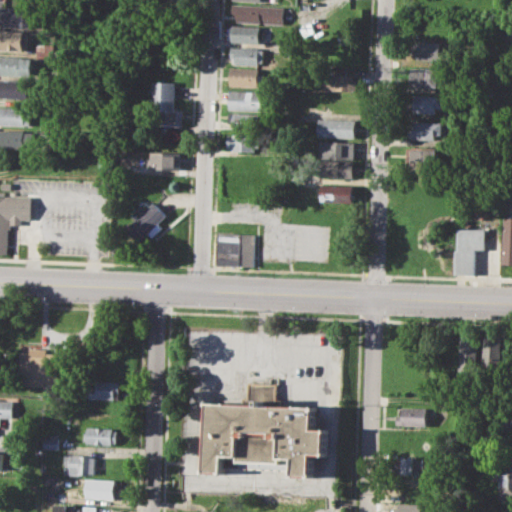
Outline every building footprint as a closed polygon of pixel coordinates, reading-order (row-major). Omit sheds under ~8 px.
[(234,3),(287,5),(287,23),(238,21),(238,15),(234,15),(234,3)] [(0,7),(32,8),(32,27),(0,26),(0,7)] [(233,26),(262,27),(262,43),(233,42),(233,26)] [(0,31),(30,31),(29,50),(0,49),(0,31)] [(417,42),(449,43),(448,61),(417,60),(417,42)] [(38,43),(56,44),(55,59),(38,58),(38,43)] [(232,46),(261,47),(261,50),(268,51),(267,62),(261,62),(260,65),(235,64),(235,58),(232,58),(232,46)] [(0,55),(34,56),(33,74),(0,73),(0,55)] [(232,67),(259,68),(259,74),(265,74),(264,81),(258,81),(258,86),(231,85),(232,67)] [(412,68),(446,69),(446,79),(438,79),(438,87),(412,86),(412,68)] [(327,73),(353,74),(353,80),(358,80),(357,91),(326,90),(327,73)] [(0,78),(34,80),(33,98),(0,97),(0,78)] [(155,81),(175,82),(174,109),(183,110),(183,126),(153,125),(155,81)] [(231,90),(266,91),(265,111),(231,109),(231,90)] [(414,94),(444,95),(443,108),(436,107),(436,113),(413,112),(414,94)] [(0,107),(33,108),(33,126),(1,125),(1,117),(0,117),(0,107)] [(231,113),(265,114),(265,130),(233,129),(234,124),(231,123),(231,113)] [(319,119),(356,120),(356,137),(319,136),(319,119)] [(410,121),(443,122),(443,134),(436,134),(436,139),(409,139),(410,121)] [(0,129),(35,130),(34,148),(0,147),(0,129)] [(229,133),(264,134),(263,151),(229,149),(229,133)] [(320,140),(356,141),(355,159),(320,157),(320,140)] [(407,147),(439,148),(438,166),(407,165),(407,147)] [(154,152),(183,153),(182,169),(153,168),(154,152)] [(320,160),(355,162),(354,178),(320,177),(320,160)] [(321,183),(353,184),(352,202),(321,201),(321,183)] [(0,253),(0,194),(34,196),(33,218),(22,218),(22,224),(10,224),(9,254),(0,253)] [(127,227),(155,200),(169,215),(161,223),(166,228),(156,237),(150,232),(140,241),(127,227)] [(503,217),(511,217),(511,264),(502,264),(503,217)] [(456,226),(485,228),(484,249),(475,248),(474,274),(454,274),(456,226)] [(218,233),(254,234),(253,265),(217,264),(218,233)] [(485,330),(504,331),(502,370),(484,369),(485,330)] [(460,334),(479,335),(478,371),(459,370),(460,334)] [(22,352),(31,352),(32,347),(54,348),(53,355),(65,355),(63,386),(20,383),(22,352)] [(85,386),(99,387),(99,380),(122,382),(121,400),(84,397),(85,386)] [(244,404),(244,398),(250,398),(250,382),(277,383),(277,399),(282,399),(282,405),(316,407),(315,429),(328,430),(327,454),(314,453),(313,475),(295,475),(295,457),(281,457),(281,461),(239,460),(239,455),(225,455),(225,472),(206,471),(208,403),(244,404)] [(0,398),(16,399),(15,418),(2,417),(2,425),(0,425),(0,398)] [(402,407),(429,408),(429,426),(396,425),(397,414),(402,414),(402,407)] [(502,409),(511,409),(511,431),(501,431),(502,409)] [(88,427),(115,428),(114,431),(119,432),(118,442),(114,441),(114,445),(87,444),(88,427)] [(46,437),(61,438),(61,449),(45,448),(46,437)] [(502,439),(511,439),(511,499),(499,499),(502,439)] [(67,454),(97,456),(96,475),(66,473),(67,454)] [(399,457),(413,457),(413,475),(399,475),(399,457)] [(87,478),(117,480),(116,498),(86,496),(87,478)] [(400,479),(430,480),(430,493),(400,492),(400,479)] [(398,502),(429,503),(428,511),(393,511),(393,509),(398,509),(398,502)] [(55,511),(55,503),(76,503),(76,509),(83,509),(82,511),(55,511)]
